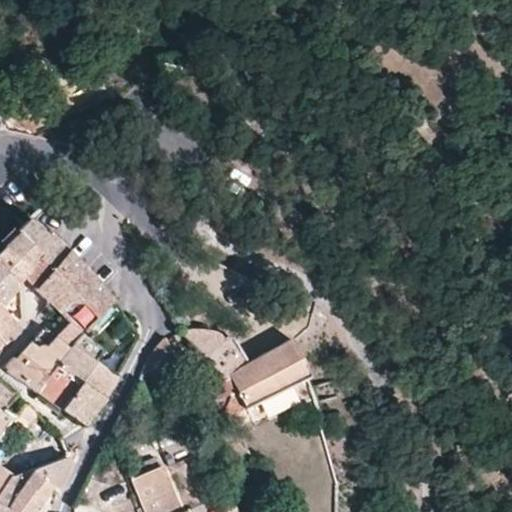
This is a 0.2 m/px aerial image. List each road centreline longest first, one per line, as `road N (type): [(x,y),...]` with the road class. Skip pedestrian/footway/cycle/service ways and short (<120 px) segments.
road 1 (residential): [(64,511),(139,350),(138,312),(93,189)]
road 2 (residential): [(93,189),(24,287),(25,332),(0,363)]
